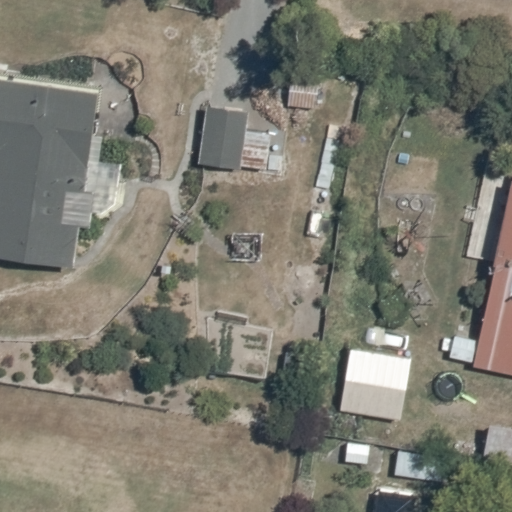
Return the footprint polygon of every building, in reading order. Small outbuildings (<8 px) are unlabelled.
[(100,196),(90,194),(105,95),(0,79),(0,257),(79,269),(85,227),(95,229),(100,196)] [(211,102),(203,166),(245,171),(245,167),(273,170),(277,134),(250,131),(252,106),(211,102)] [(511,212),(479,367),(511,374),(511,212)] [(344,413),(404,422),(414,362),(354,352),(344,413)] [(511,460),(511,420),(476,416),(470,455),(511,460)]
